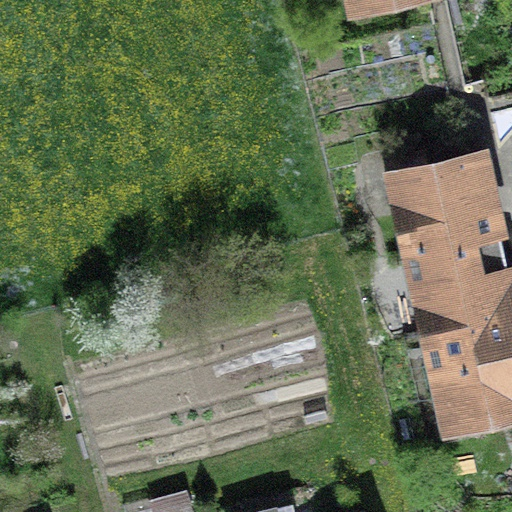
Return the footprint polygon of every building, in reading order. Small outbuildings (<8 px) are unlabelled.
[(360,0),(363,9),(395,2),(394,0),(360,0)] [(399,170),(416,249),(486,233),(469,155),(399,170)] [(416,249),(434,325),(503,309),(486,233),(416,249)] [(509,332),(503,309),(434,325),(448,391),(433,394),(442,432),(480,424),(477,410),(511,401),(511,373),(503,335),(509,334),(509,332)] [(509,334),(503,335),(511,373),(511,331),(509,332),(509,334)]
